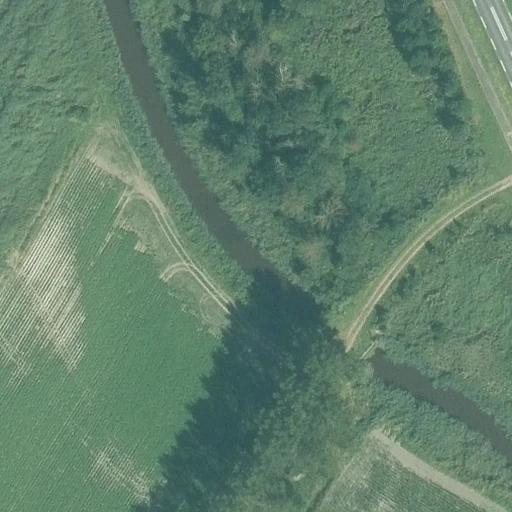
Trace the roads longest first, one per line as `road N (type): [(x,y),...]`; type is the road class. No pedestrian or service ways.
road 1 (unclassified): [(317,395),(400,264),(457,209),(511,180)]
road 2 (track): [(245,511),(317,395)]
